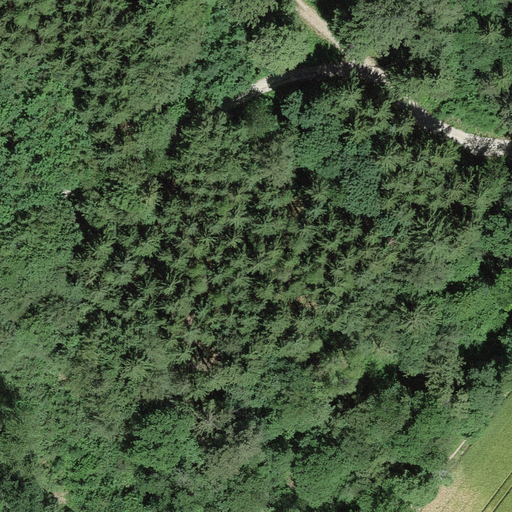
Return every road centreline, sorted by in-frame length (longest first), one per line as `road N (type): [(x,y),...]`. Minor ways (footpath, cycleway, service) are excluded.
road 1 (track): [(0,223),(208,109),(303,76),(368,66)]
road 2 (track): [(511,145),(466,138),(421,115),(290,0)]
